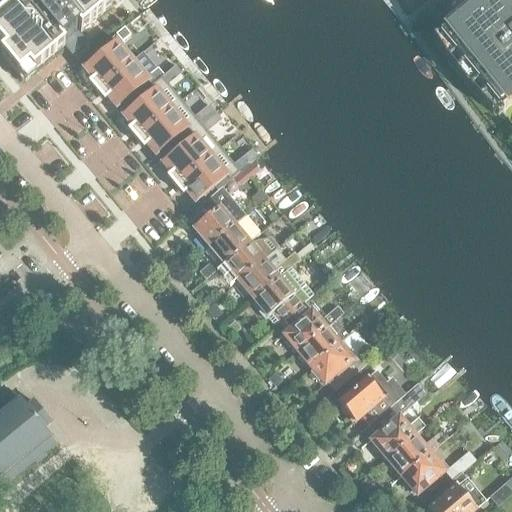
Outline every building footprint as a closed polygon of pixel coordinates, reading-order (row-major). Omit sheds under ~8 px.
[(0,55),(0,56),(22,83),(33,74),(57,54),(64,48),(62,45),(69,39),(78,32),(80,35),(110,10),(122,0),(37,0),(30,6),(25,0),(20,0),(15,4),(13,6),(11,8),(3,14),(1,16),(0,16),(0,55)] [(511,17),(509,14),(497,0),(483,0),(454,24),(447,30),(433,41),(440,52),(447,62),(454,72),(461,81),(469,91),(477,100),(486,108),(495,117),(511,103),(511,17)] [(124,29),(116,36),(122,43),(130,36),(124,29)] [(115,44),(83,70),(91,79),(92,81),(89,83),(97,92),(133,62),(116,42),(115,44)] [(133,62),(97,92),(104,102),(107,99),(116,110),(150,82),(133,62)] [(158,69),(150,76),(155,83),(161,78),(161,79),(164,77),(158,69)] [(152,93),(122,117),(130,127),(131,128),(128,131),(136,140),(180,102),(161,79),(161,78),(155,83),(151,87),(154,91),(152,93)] [(180,102),(136,140),(143,149),(146,147),(155,157),(187,131),(190,135),(200,126),(180,102)] [(193,138),(161,165),(169,174),(170,176),(167,178),(175,187),(220,150),(200,126),(190,135),(193,138)] [(220,150),(175,187),(183,197),(186,194),(195,205),(227,178),(230,182),(240,174),(237,170),(220,150)] [(240,188),(260,172),(252,164),(229,184),(231,186),(233,185),(237,190),(240,188)] [(207,251),(234,227),(244,218),(221,191),(195,213),(203,223),(194,230),(199,237),(197,239),(207,251)] [(278,219),(274,213),(268,218),(272,224),(278,219)] [(234,227),(207,251),(216,262),(219,260),(224,267),(250,245),(268,230),(261,223),(243,237),(234,227)] [(250,245),(224,267),(228,272),(226,274),(236,286),(264,262),(280,249),(272,240),(250,245)] [(264,262),(236,286),(246,297),(248,295),(253,301),(278,279),(287,272),(300,261),(297,257),(294,254),(272,272),(264,262)] [(208,278),(215,273),(210,268),(204,273),(208,278)] [(309,298),(287,272),(278,279),(253,301),(258,307),(255,309),(266,321),(272,315),(279,324),(303,304),(309,298)] [(216,302),(210,295),(204,300),(209,307),(213,304),(216,302)] [(326,328),(334,322),(342,315),(336,308),(319,322),(303,304),(279,324),(287,334),(283,337),(285,339),(284,343),(289,348),(293,348),(297,354),(326,328)] [(223,315),(214,305),(206,311),(215,321),(223,315)] [(241,330),(235,322),(227,329),(233,336),(241,330)] [(348,339),(334,322),(326,328),(297,354),(298,355),(298,359),(302,364),(306,365),(311,371),(323,361),(348,339)] [(323,361),(311,371),(312,372),(311,373),(316,379),(318,381),(323,387),(326,385),(334,394),(369,363),(361,355),(370,347),(356,332),(348,339),(323,361)] [(380,344),(372,350),(377,357),(385,351),(380,344)] [(383,400),(398,387),(391,380),(385,385),(376,374),(364,384),(358,389),(339,404),(341,406),(341,411),(345,415),(349,416),(355,424),(362,419),(384,400),(383,400)] [(426,396),(417,385),(405,395),(368,426),(377,437),(371,442),(373,445),(372,448),(376,454),(380,454),(386,461),(415,436),(424,429),(418,420),(406,429),(398,419),(426,396)] [(384,400),(362,419),(368,426),(405,395),(398,387),(383,400),(384,400)] [(0,491),(34,463),(36,465),(46,457),(44,455),(56,445),(44,429),(51,424),(33,403),(26,409),(14,393),(1,403),(0,401),(0,491)] [(424,446),(415,436),(386,461),(388,463),(387,466),(392,472),(396,472),(401,479),(428,456),(457,433),(452,427),(441,436),(439,433),(424,446)] [(467,453),(447,470),(454,479),(474,462),(467,453)] [(428,456),(401,479),(403,481),(402,484),(407,490),(411,490),(416,496),(447,470),(441,463),(437,466),(428,456)] [(453,483),(456,485),(427,509),(429,511),(475,511),(477,511),(476,509),(484,503),(479,498),(461,476),(453,483)] [(367,480),(358,488),(363,494),(372,487),(367,480)] [(497,509),(511,496),(511,493),(505,485),(488,499),(497,509)]
